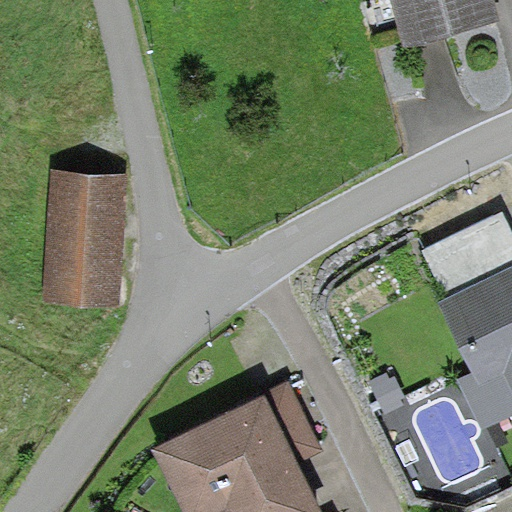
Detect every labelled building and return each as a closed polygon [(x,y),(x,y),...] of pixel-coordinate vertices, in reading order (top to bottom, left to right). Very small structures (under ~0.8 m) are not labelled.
[(390,0),(402,46),(496,23),(490,0),(390,0)] [(49,173),(46,302),(123,304),(126,175),(49,173)] [(511,254),(511,220),(503,202),(424,241),(447,287),(511,254)] [(511,254),(447,287),(443,288),(478,361),(457,371),(481,421),(511,406),(511,254)] [(291,383),(263,396),(291,453),(318,440),(291,383)] [(263,396),(258,386),(157,435),(195,511),(228,495),(236,511),(308,511),(317,508),(291,453),(263,396)]
